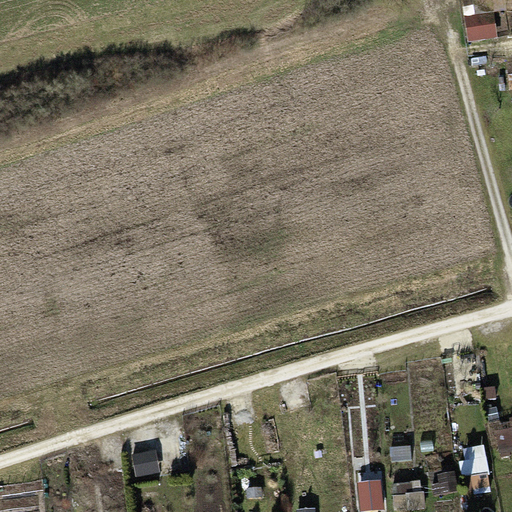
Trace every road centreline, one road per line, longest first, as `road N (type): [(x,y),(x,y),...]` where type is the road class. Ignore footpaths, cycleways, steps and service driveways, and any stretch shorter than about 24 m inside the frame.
road 1 (track): [(511,307),(0,464)]
road 2 (track): [(453,0),(511,263)]
